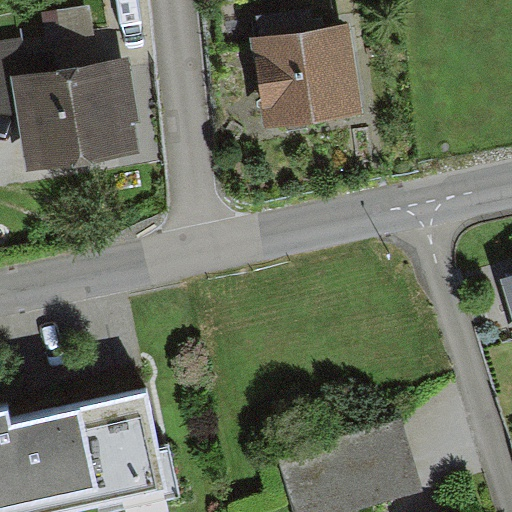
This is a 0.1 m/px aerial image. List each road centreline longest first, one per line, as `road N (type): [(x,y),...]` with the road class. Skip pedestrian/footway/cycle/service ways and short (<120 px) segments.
road 1 (residential): [(511,508),(423,201)]
road 2 (residential): [(207,246),(173,0)]
road 3 (residential): [(423,201),(207,246)]
road 4 (residential): [(207,246),(0,288)]
